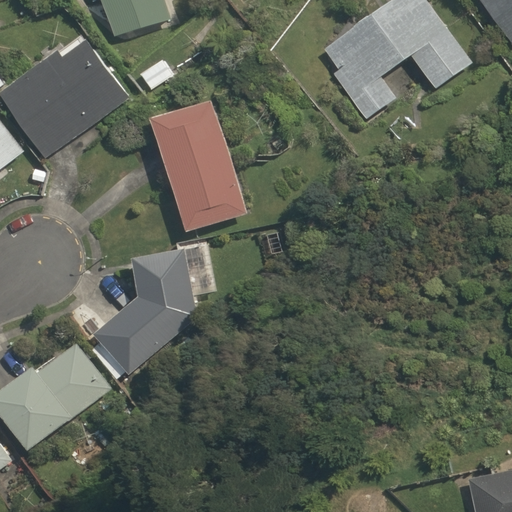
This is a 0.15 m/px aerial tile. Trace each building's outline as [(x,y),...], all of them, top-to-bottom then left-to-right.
[(173,0),(112,0),(121,34),(178,20),(173,0)] [(404,99),(392,80),(422,61),(441,89),(481,62),(439,0),(406,0),(334,48),(347,68),(336,75),(368,123),(404,99)] [(511,0),(492,0),(511,29),(511,0)] [(57,158),(143,90),(99,33),(12,101),(57,158)] [(170,54),(144,74),(158,92),(184,72),(170,54)] [(224,105),(165,121),(195,234),(253,218),(224,105)] [(0,178),(33,154),(0,108),(0,178)] [(137,378),(206,321),(203,290),(223,288),(219,246),(141,254),(146,299),(101,336),(137,378)] [(118,390),(83,342),(3,401),(38,449),(118,390)] [(0,478),(25,461),(0,426),(0,478)] [(511,511),(511,466),(474,476),(482,511),(511,511)]
